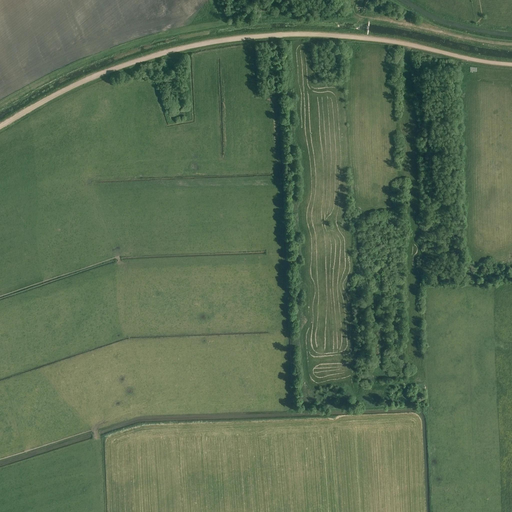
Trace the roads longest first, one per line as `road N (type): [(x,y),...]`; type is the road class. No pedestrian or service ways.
road 1 (track): [(0,126),(91,77),(228,39),(345,35),(511,64)]
road 2 (track): [(372,19),(511,44)]
